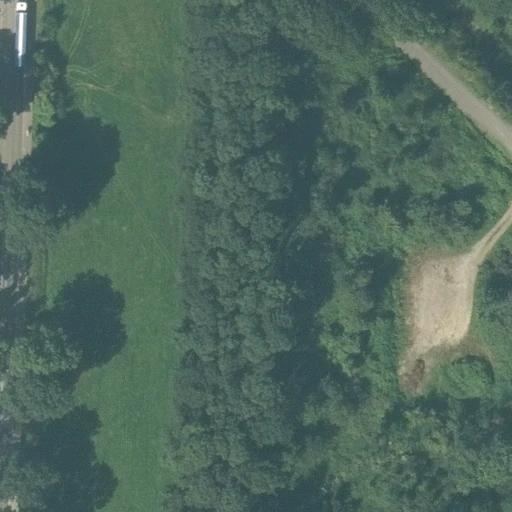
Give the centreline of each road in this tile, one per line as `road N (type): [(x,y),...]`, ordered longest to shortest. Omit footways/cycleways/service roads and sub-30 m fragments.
road 1 (secondary): [(0,440),(15,0)]
road 2 (unclassified): [(511,131),(386,0)]
